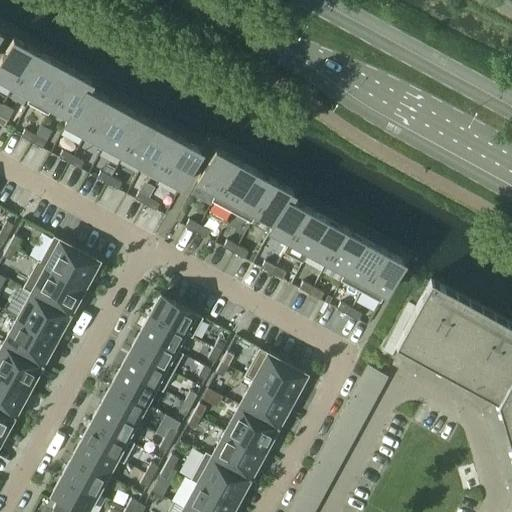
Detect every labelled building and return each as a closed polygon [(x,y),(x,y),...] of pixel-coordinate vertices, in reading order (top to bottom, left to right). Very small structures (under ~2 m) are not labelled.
[(33,46),(13,36),(0,59),(0,77),(12,84),(33,46)] [(33,46),(12,84),(31,95),(52,57),(33,46)] [(52,57),(31,95),(50,105),(71,67),(52,57)] [(71,67),(50,105),(69,115),(86,84),(90,77),(71,67)] [(69,115),(65,122),(84,133),(105,95),(86,84),(69,115)] [(105,95),(84,133),(103,143),(124,105),(105,95)] [(124,105),(103,143),(122,153),(143,115),(124,105)] [(143,115),(122,153),(141,164),(162,126),(143,115)] [(162,126),(141,164),(160,174),(181,136),(162,126)] [(24,127),(20,134),(31,140),(35,133),(24,127)] [(35,133),(31,140),(42,145),(45,138),(35,133)] [(181,136),(160,174),(180,185),(201,147),(181,136)] [(215,147),(197,181),(215,191),(211,200),(212,200),(235,158),(215,147)] [(62,148),(58,155),(69,160),(73,153),(62,148)] [(73,153),(69,160),(79,166),(83,159),(73,153)] [(235,158),(212,200),(231,211),(254,169),(235,158)] [(100,168),(96,175),(107,181),(111,174),(100,168)] [(254,169),(231,211),(250,221),(273,179),(254,169)] [(111,174),(107,181),(117,187),(121,180),(111,174)] [(269,230),(270,230),(292,189),(273,179),(250,221),(251,222),(255,213),(272,223),(269,230)] [(138,189),(134,196),(145,202),(149,195),(138,189)] [(292,189),(270,230),(288,240),(307,207),(289,197),(293,190),(292,189)] [(149,195),(145,202),(155,207),(159,200),(149,195)] [(288,240),(307,251),(326,217),(307,207),(288,240)] [(307,251),(326,261),(345,227),(326,217),(307,251)] [(188,218),(185,225),(195,231),(199,224),(188,218)] [(6,220),(0,230),(7,234),(13,224),(6,220)] [(199,224),(195,231),(206,237),(209,230),(199,224)] [(340,279),(341,280),(364,238),(345,227),(326,261),(344,271),(340,279)] [(14,234),(8,245),(15,249),(21,238),(14,234)] [(37,259),(36,260),(83,285),(90,273),(92,270),(92,269),(97,259),(53,235),(39,260),(37,259)] [(341,280),(360,290),(383,248),(364,238),(341,280)] [(226,239),(222,246),(233,252),(237,245),(226,239)] [(8,245),(2,255),(9,259),(15,249),(8,245)] [(237,245),(233,252),(243,257),(247,250),(237,245)] [(360,290),(380,301),(403,259),(383,248),(360,290)] [(36,260),(22,286),(71,312),(71,311),(69,310),(74,302),(75,302),(76,299),(76,298),(83,285),(36,260)] [(264,260),(260,267),(271,272),(275,265),(264,260)] [(275,265),(271,272),(281,278),(285,271),(275,265)] [(511,511),(511,323),(430,279),(414,307),(408,304),(384,348),(391,352),(396,344),(497,399),(511,451),(511,511)] [(302,280),(298,287),(309,293),(313,286),(302,280)] [(30,291),(17,316),(55,337),(62,324),(64,321),(64,320),(68,312),(70,313),(71,312),(22,286),(22,287),(30,291)] [(313,286),(309,293),(319,299),(323,292),(313,286)] [(150,312),(192,335),(202,316),(160,293),(150,312)] [(340,301),(336,308),(347,314),(350,307),(340,301)] [(350,307),(347,314),(357,320),(361,313),(350,307)] [(140,330),(182,353),(182,352),(174,347),(183,331),(191,336),(192,335),(150,312),(140,330)] [(17,316),(3,342),(43,363),(43,362),(41,361),(46,353),(47,353),(48,350),(55,337),(17,316)] [(130,348),(172,371),(182,353),(140,330),(130,348)] [(213,347),(220,350),(225,340),(218,336),(213,347)] [(0,373),(27,388),(34,375),(34,376),(36,372),(40,363),(42,364),(43,363),(3,342),(0,346),(0,373)] [(207,357),(214,361),(220,350),(213,347),(207,357)] [(299,382),(305,372),(259,347),(244,374),(290,399),(297,386),(298,386),(300,383),(299,382)] [(120,366),(162,389),(172,371),(130,348),(120,366)] [(228,365),(234,354),(227,350),(221,361),(228,365)] [(215,371),(222,375),(228,365),(221,361),(215,371)] [(197,375),(204,379),(210,368),(203,365),(197,375)] [(111,384),(144,402),(154,385),(162,389),(120,366),(111,384)] [(0,373),(0,406),(15,415),(15,414),(13,413),(18,404),(19,405),(20,401),(27,388),(0,373)] [(238,404),(278,426),(279,425),(277,423),(281,415),(282,416),(284,412),(283,412),(290,399),(244,374),(244,375),(252,379),(238,404)] [(101,402),(135,420),(144,402),(111,384),(101,402)] [(183,400),(190,404),(196,394),(189,390),(183,400)] [(178,411),(185,415),(190,404),(183,400),(178,411)] [(91,420),(133,443),(134,441),(125,436),(135,420),(101,402),(91,420)] [(200,416),(206,406),(199,402),(193,412),(200,416)] [(278,426),(238,404),(225,430),(262,450),(269,437),(270,438),(272,434),(271,434),(276,425),(278,426)] [(0,437),(6,426),(7,427),(8,423),(12,415),(14,416),(15,415),(0,406),(0,437)] [(187,423),(194,427),(200,416),(193,412),(187,423)] [(81,438),(123,460),(133,443),(91,420),(81,438)] [(164,436),(171,440),(177,429),(170,426),(164,436)] [(255,463),(262,450),(225,430),(211,454),(205,451),(204,452),(250,477),(251,476),(249,475),(253,466),(254,467),(256,463),(255,463)] [(158,447),(165,450),(171,440),(164,436),(158,447)] [(72,455),(105,474),(114,457),(123,461),(123,460),(81,438),(72,455)] [(242,489),(244,485),(243,485),(248,477),(250,478),(250,477),(204,452),(190,477),(234,501),(241,488),(242,489)] [(172,467),(178,457),(171,453),(165,463),(172,467)] [(62,473),(95,492),(105,474),(72,455),(62,473)] [(145,472),(151,476),(157,465),(150,462),(145,472)] [(159,474),(166,478),(172,467),(165,463),(159,474)] [(139,483),(146,486),(151,476),(145,472),(139,483)] [(52,492),(85,510),(95,492),(62,473),(52,492)] [(228,511),(234,501),(190,477),(190,478),(196,482),(183,506),(192,511),(228,511)] [(125,508),(132,511),(138,501),(131,497),(125,508)] [(56,501),(52,508),(58,511),(63,511),(66,507),(56,501)] [(132,511),(140,511),(145,505),(138,501),(132,511)]
